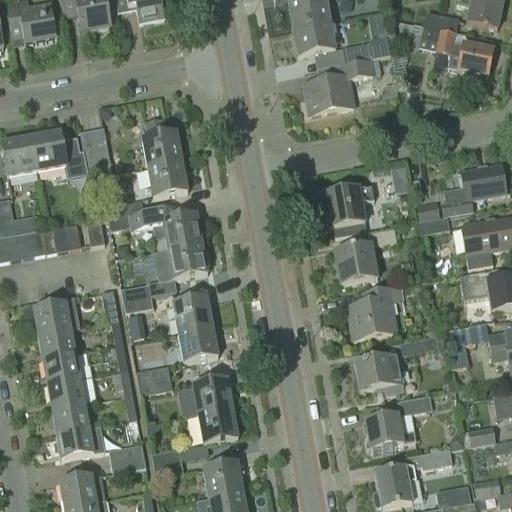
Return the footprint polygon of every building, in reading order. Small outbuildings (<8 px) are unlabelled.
[(83,0),(57,0),(61,23),(77,20),(80,39),(108,34),(102,1),(84,4),(83,0)] [(123,0),(126,13),(134,11),(137,28),(163,23),(158,0),(123,0)] [(459,0),(457,10),(469,13),(466,29),(496,35),(501,8),(471,2),(471,0),(459,0)] [(323,1),(287,8),(292,35),(328,29),(323,1)] [(24,5),(3,9),(10,45),(21,43),(23,51),(25,51),(24,50),(52,45),(53,45),(54,45),(48,11),(26,15),(24,5)] [(424,17),(421,31),(431,34),(454,39),(457,25),(424,17)] [(328,29),(292,35),(297,63),(333,56),(328,29)] [(431,34),(428,46),(435,47),(433,57),(458,62),(456,76),(486,82),(491,57),(461,50),(461,51),(451,49),(454,39),(431,34)] [(367,49),(341,54),(344,68),(389,60),(386,44),(368,47),(367,49)] [(341,83),(302,90),(308,122),(352,113),(347,85),(371,80),(368,66),(339,72),(341,83)] [(146,143),(141,144),(146,174),(181,168),(176,138),(165,140),(163,125),(143,128),(146,143)] [(100,132),(90,134),(99,183),(111,181),(106,153),(104,154),(100,132)] [(59,137),(29,143),(36,177),(65,172),(65,171),(84,167),(87,185),(99,183),(90,134),(76,137),(80,157),(63,161),(59,137)] [(29,143),(0,148),(0,151),(6,183),(36,177),(29,143)] [(181,168),(146,174),(152,203),(187,197),(181,168)] [(447,207),(440,208),(442,221),(471,216),(469,205),(505,199),(500,170),(460,177),(463,196),(446,199),(447,207)] [(370,192),(321,201),(328,235),(363,228),(360,208),(373,206),(370,192)] [(426,199),(412,202),(417,226),(438,222),(436,207),(427,209),(426,199)] [(8,205),(0,206),(0,226),(3,242),(5,242),(14,240),(8,205)] [(140,206),(104,212),(107,224),(142,218),(140,206)] [(142,218),(107,224),(109,236),(129,232),(130,236),(152,232),(154,244),(164,242),(167,256),(201,249),(196,220),(174,224),(172,212),(142,218)] [(446,223),(417,228),(419,240),(448,235),(446,223)] [(511,241),(509,223),(459,231),(465,262),(511,253),(511,241)] [(99,225),(84,228),(89,251),(89,253),(103,250),(99,225)] [(76,229),(64,231),(68,255),(80,253),(76,229)] [(64,231),(52,233),(56,257),(68,255),(64,231)] [(52,233),(40,236),(44,259),(56,257),(52,233)] [(368,251),(332,258),(338,292),(376,285),(370,252),(395,248),(393,235),(366,239),(368,251)] [(40,236),(28,238),(32,261),(44,259),(40,236)] [(28,238),(16,240),(21,264),(32,261),(28,238)] [(16,240),(14,240),(5,242),(9,266),(21,264),(16,240)] [(5,242),(3,242),(0,242),(0,267),(9,266),(5,242)] [(201,249),(167,256),(172,285),(207,279),(201,249)] [(489,276),(459,281),(463,305),(487,301),(490,317),(511,313),(511,282),(491,286),(489,276)] [(147,290),(120,295),(122,307),(149,303),(147,290)] [(363,310),(345,313),(352,347),(395,339),(389,307),(400,305),(398,291),(361,298),(363,310)] [(113,301),(101,303),(105,329),(109,328),(117,326),(113,301)] [(41,309),(24,317),(31,334),(35,332),(37,341),(70,335),(78,334),(73,303),(62,305),(62,310),(43,313),(41,309)] [(149,303),(122,307),(124,319),(151,314),(149,303)] [(206,304),(172,310),(177,339),(211,333),(206,304)] [(117,326),(109,328),(114,353),(122,351),(117,326)] [(488,328),(443,336),(450,374),(466,372),(462,351),(487,347),(490,368),(505,365),(508,383),(511,382),(511,338),(501,341),(491,343),(488,328)] [(211,333),(177,339),(182,369),(217,362),(211,333)] [(70,335),(37,341),(41,366),(74,360),(70,335)] [(427,344),(399,349),(401,361),(429,356),(427,344)] [(122,351),(114,353),(118,377),(126,376),(122,351)] [(74,360),(41,366),(46,391),(79,385),(74,360)] [(396,361),(353,369),(358,397),(383,392),(384,401),(403,398),(396,361)] [(166,372),(135,378),(137,390),(169,384),(166,372)] [(126,376),(118,377),(123,402),(131,401),(126,376)] [(169,384),(137,390),(140,401),(171,396),(169,384)] [(79,385),(46,391),(51,416),(83,409),(79,385)] [(225,385),(191,392),(196,421),(231,415),(225,385)] [(505,400),(493,401),(497,426),(511,424),(511,432),(511,408),(507,409),(505,400)] [(131,401),(123,402),(128,427),(135,426),(131,401)] [(428,402),(399,407),(401,421),(431,416),(428,402)] [(83,409),(51,416),(55,440),(88,434),(83,409)] [(231,415),(196,421),(201,451),(236,445),(231,415)] [(397,421),(364,427),(369,455),(402,449),(414,447),(413,436),(400,439),(397,421)] [(162,438),(161,429),(145,432),(147,441),(162,438)] [(491,432),(461,438),(463,454),(492,449),(494,459),(510,457),(511,466),(511,445),(505,447),(494,449),(491,432)] [(88,434),(55,440),(60,466),(92,459),(88,434)] [(450,454),(461,452),(459,441),(452,442),(449,447),(450,454)] [(140,450),(108,456),(110,468),(142,462),(140,450)] [(452,469),(449,454),(420,460),(422,472),(422,475),(439,472),(452,469)] [(177,455),(150,460),(152,472),(179,467),(177,455)] [(142,462),(110,468),(112,479),(144,473),(142,462)] [(179,467),(152,472),(155,484),(182,479),(179,467)] [(236,469),(202,475),(207,505),(242,498),(236,469)] [(377,498),(372,499),(375,511),(379,511),(391,511),(411,508),(419,507),(415,485),(413,473),(413,471),(373,478),(377,498)] [(99,481),(58,488),(62,511),(71,511),(104,506),(99,481)] [(496,485),(472,489),(474,503),(498,499),(496,485)] [(436,511),(468,508),(467,491),(434,493),(436,511)] [(511,511),(511,497),(496,501),(497,511),(511,511)] [(151,511),(149,498),(141,500),(143,511),(151,511)] [(244,511),(242,498),(207,505),(208,511),(244,511)]
